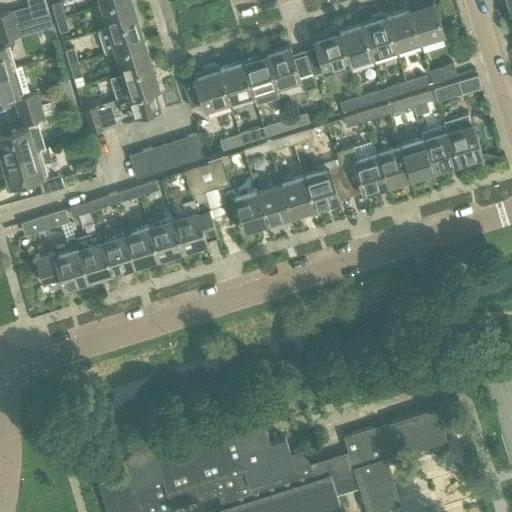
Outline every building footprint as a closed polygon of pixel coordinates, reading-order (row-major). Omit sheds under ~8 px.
[(49,13),(44,0),(26,0),(28,5),(32,18),(49,13)] [(106,26),(137,17),(131,0),(112,0),(99,4),(106,26)] [(428,0),(407,7),(418,41),(442,33),(432,0),(428,0)] [(55,17),(64,15),(60,1),(51,3),(55,17)] [(395,48),(418,41),(407,7),(385,14),(395,48)] [(0,26),(15,22),(12,10),(0,13),(0,26)] [(395,48),(385,14),(383,14),(383,12),(378,10),(370,12),(368,17),(368,19),(361,21),(371,55),(395,48)] [(60,32),(69,29),(64,15),(55,17),(60,32)] [(114,50),(144,40),(137,17),(106,26),(98,29),(105,53),(114,50)] [(0,70),(14,66),(8,43),(13,41),(11,36),(19,33),(33,29),(30,18),(16,22),(0,26),(0,70)] [(348,62),(371,55),(361,21),(337,28),(348,62)] [(348,62),(337,28),(336,29),(336,27),(331,25),(323,27),(321,31),(321,33),(312,36),(314,45),(303,49),(311,73),(312,72),(322,69),(322,70),(348,62)] [(121,73),(151,63),(150,60),(144,40),(114,50),(121,73)] [(311,73),(303,49),(291,52),(289,44),(264,52),(275,86),(276,86),(299,78),(303,91),(316,87),(312,72),(311,73)] [(69,64),(78,61),(74,47),(65,49),(69,64)] [(264,52),(241,59),(252,93),(253,93),(256,103),(279,95),(276,86),(275,86),(264,52)] [(228,100),(252,93),(241,59),(218,66),(217,66),(228,100)] [(73,78),(82,75),(78,61),(69,64),(73,78)] [(195,80),(182,84),(190,107),(202,103),(203,108),(228,100),(217,66),(218,66),(217,63),(212,61),(204,63),(201,68),(202,71),(193,73),(195,80)] [(432,82),(457,74),(453,62),(428,70),(432,82)] [(121,73),(110,76),(117,99),(124,122),(160,111),(152,88),(158,87),(151,63),(121,73)] [(0,97),(22,91),(27,89),(20,64),(14,66),(0,70),(0,97)] [(408,90),(429,83),(426,74),(405,80),(408,90)] [(385,97),(408,90),(405,80),(382,88),(385,97)] [(437,101),(462,94),(458,81),(433,88),(437,101)] [(361,105),(385,97),(382,88),(358,95),(361,105)] [(412,106),(433,99),(430,89),(409,96),(412,106)] [(16,110),(39,103),(36,91),(12,98),(16,110)] [(342,111),(361,105),(358,95),(339,101),(342,111)] [(388,113),(412,106),(409,96),(385,103),(388,113)] [(112,125),(124,122),(117,99),(106,103),(112,125)] [(19,122),(43,115),(39,103),(16,110),(19,122)] [(101,129),(112,125),(106,103),(94,106),(101,129)] [(365,120),(388,113),(385,103),(362,111),(365,120)] [(90,132),(101,129),(94,106),(83,110),(90,132)] [(346,126),(365,120),(362,111),(343,117),(346,126)] [(288,128),(309,121),(306,112),(285,118),(288,128)] [(467,112),(444,120),(446,128),(445,129),(455,162),(481,154),(470,121),(467,112)] [(265,135),(288,128),(285,118),(262,126),(265,135)] [(44,146),(37,122),(0,132),(0,156),(1,159),(44,146)] [(242,143),(265,135),(262,126),(239,133),(242,143)] [(289,134),(292,143),(313,137),(310,127),(289,134)] [(431,169),(455,162),(445,129),(421,136),(431,169)] [(194,158),(205,154),(198,131),(187,134),(194,158)] [(239,133),(220,139),(223,149),(242,143),(239,133)] [(182,161),(194,158),(187,134),(175,138),(182,161)] [(268,151),(292,143),(289,134),(265,141),(268,151)] [(408,176),(431,169),(421,136),(398,143),(408,176)] [(171,165),(182,161),(175,138),(164,141),(171,165)] [(160,169),(171,165),(164,141),(152,145),(160,169)] [(265,141),(243,148),(246,158),(268,151),(265,141)] [(384,184),(408,176),(398,143),(374,151),(384,184)] [(46,172),(43,163),(52,160),(48,145),(44,146),(1,159),(8,183),(46,172)] [(148,173),(160,169),(152,145),(141,149),(148,173)] [(374,151),(357,156),(353,145),(336,151),(338,157),(336,158),(347,193),(360,189),(360,191),(384,184),(374,151)] [(136,176),(148,173),(141,149),(128,153),(136,176)] [(204,189),(226,182),(219,158),(196,165),(204,189)] [(336,197),(347,193),(336,158),(316,164),(317,168),(301,173),(311,207),(336,199),(336,197)] [(218,236),(204,189),(196,165),(184,169),(193,198),(182,201),(186,212),(170,217),(180,249),(205,241),(204,240),(218,236)] [(61,173),(38,180),(41,192),(64,185),(61,173)] [(288,214),(311,207),(301,173),(278,181),(288,214)] [(137,195),(159,188),(156,179),(134,186),(137,195)] [(264,221),(288,214),(278,181),(254,188),(264,221)] [(119,201),(137,195),(134,186),(116,191),(119,201)] [(240,229),(264,221),(254,188),(230,196),(240,229)] [(90,210),(112,203),(108,194),(87,201),(90,210)] [(72,216),(90,210),(87,201),(69,206),(72,216)] [(44,229),(68,221),(64,208),(40,216),(44,229)] [(172,251),(180,249),(170,217),(146,224),(156,256),(157,256),(157,258),(162,261),(170,258),(173,253),(172,251)] [(133,263),(156,256),(146,224),(123,231),(133,263)] [(96,230),(75,237),(88,278),(109,271),(99,239),(96,230)] [(109,271),(133,263),(123,231),(99,239),(109,271)] [(61,286),(88,278),(75,237),(74,235),(66,237),(69,248),(54,253),(54,251),(35,257),(42,279),(58,275),(61,286)] [(284,436),(269,441),(256,401),(224,411),(228,422),(121,456),(126,470),(97,479),(107,511),(157,511),(220,491),(225,505),(206,511),(304,511),(339,501),(336,492),(358,484),(366,511),(398,501),(384,456),(445,436),(435,405),(388,420),(390,426),(376,431),(373,424),(343,434),(349,453),(310,465),(309,462),(294,467),(284,436)]
